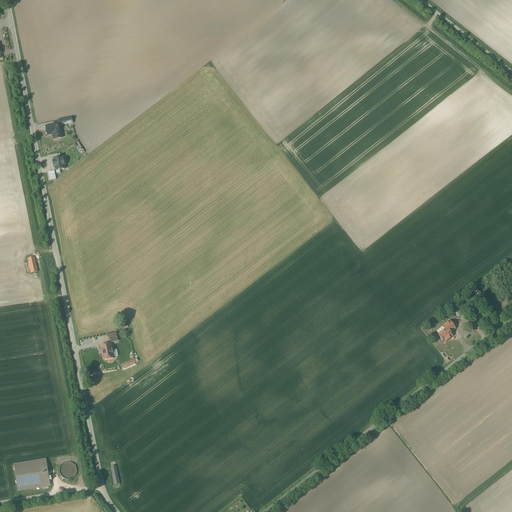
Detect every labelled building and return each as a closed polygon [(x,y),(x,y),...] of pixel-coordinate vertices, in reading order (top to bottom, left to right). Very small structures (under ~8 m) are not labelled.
[(59,124),(57,125),(45,127),(47,136),(54,134),(55,139),(62,138),(60,131),(58,131),(57,125),(59,125),(59,124)] [(63,157),(50,159),(52,168),(65,166),(63,157)] [(34,258),(28,259),(31,274),(37,272),(34,258)] [(474,307),(484,319),(487,317),(484,313),(478,305),(474,307)] [(484,319),(474,307),(464,315),(468,321),(471,318),(476,325),(484,319)] [(446,329),(450,333),(455,329),(449,322),(442,327),(445,330),(446,329)] [(446,329),(445,330),(438,336),(444,343),(452,337),(450,333),(446,329)] [(116,334),(107,336),(108,343),(117,341),(116,334)] [(111,344),(101,346),(103,360),(104,360),(105,361),(107,360),(108,359),(113,358),(111,344)] [(134,360),(122,365),(123,368),(135,363),(134,360)] [(30,462),(14,465),(18,491),(50,486),(47,472),(32,474),(30,462)] [(76,474),(77,471),(76,468),(74,465),(71,463),(68,463),(65,463),(62,465),(60,468),(60,471),(60,475),(62,477),(65,479),(68,480),(72,479),(74,477),(76,474)] [(116,466),(111,467),(114,485),(120,484),(116,466)]
